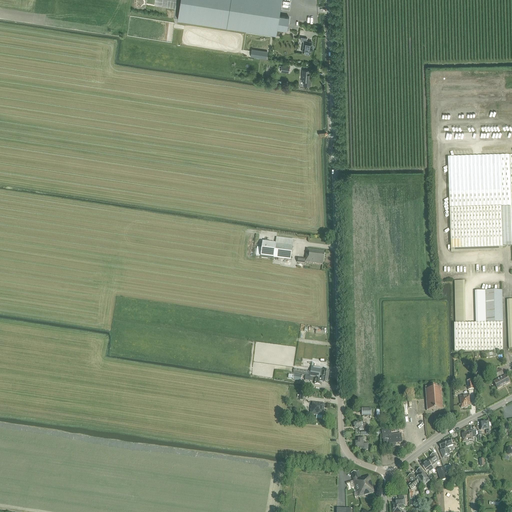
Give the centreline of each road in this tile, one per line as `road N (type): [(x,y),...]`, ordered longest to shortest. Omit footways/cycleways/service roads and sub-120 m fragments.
road 1 (unclassified): [(390,475),(350,457),(341,440),(330,0)]
road 2 (tertiary): [(390,475),(511,398)]
